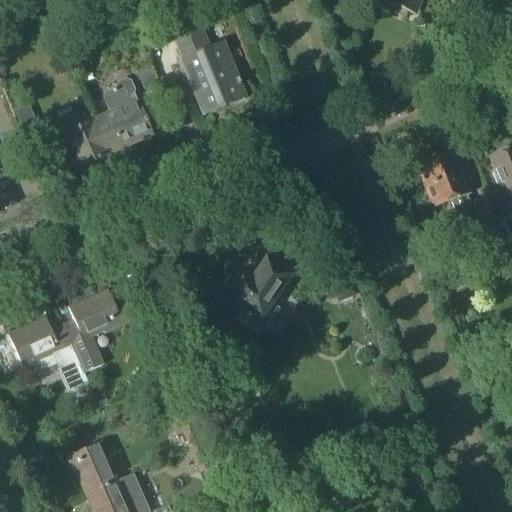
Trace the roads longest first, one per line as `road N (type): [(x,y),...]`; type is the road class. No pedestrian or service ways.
road 1 (residential): [(0,290),(511,60)]
road 2 (unknown): [(57,264),(0,149)]
